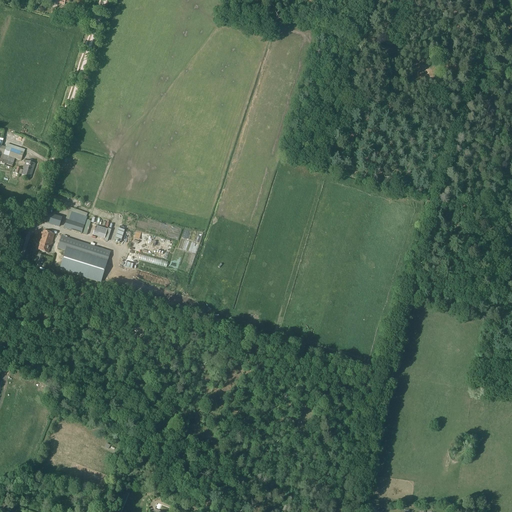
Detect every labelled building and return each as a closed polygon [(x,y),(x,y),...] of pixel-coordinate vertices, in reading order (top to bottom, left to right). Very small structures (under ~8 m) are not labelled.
[(6,146),(4,155),(15,159),(21,161),(24,153),(19,151),(20,148),(8,144),(7,147),(6,146)] [(0,164),(7,166),(6,168),(10,169),(10,168),(12,168),(15,159),(4,155),(2,159),(0,158),(0,164)] [(15,176),(21,178),(22,174),(31,177),(35,164),(26,161),(23,171),(21,170),(21,168),(15,166),(14,169),(12,172),(16,174),(15,176)] [(69,220),(67,220),(64,228),(82,234),(87,217),(79,215),(81,212),(73,210),(73,209),(69,208),(68,211),(71,212),(69,220)] [(62,218),(47,213),(44,222),(60,227),(62,218)] [(87,220),(83,234),(87,235),(91,221),(87,220)] [(118,228),(114,240),(121,242),(125,230),(118,228)] [(40,243),(38,250),(48,253),(50,246),(51,247),(55,234),(44,231),(40,243)] [(62,236),(57,250),(107,265),(111,252),(62,236)] [(120,496),(117,495),(111,510),(115,511),(121,511),(128,494),(122,492),(120,496)]
